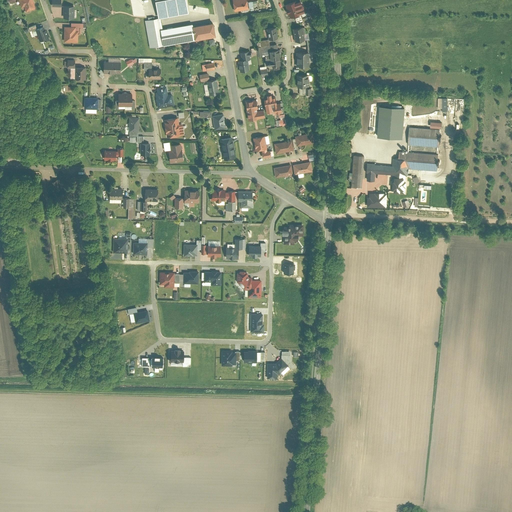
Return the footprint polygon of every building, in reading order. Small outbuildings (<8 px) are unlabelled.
[(25,7),(26,11),(35,8),(32,0),(18,0),(21,8),(25,7)] [(195,38),(193,25),(192,23),(163,28),(161,17),(189,12),(186,0),(155,0),(158,17),(145,19),(150,47),(195,38)] [(232,0),(235,11),(250,9),(248,0),(232,0)] [(285,4),(290,19),(295,17),(297,23),(304,20),(301,13),(304,12),(299,1),(294,3),(294,1),(285,4)] [(62,18),(74,18),(74,6),(62,6),(62,18)] [(215,35),(213,22),(193,25),(195,38),(215,35)] [(64,41),(78,41),(78,32),(81,32),(81,27),(84,27),(84,23),(70,23),(70,25),(64,25),(64,41)] [(34,29),(40,42),(50,38),(44,25),(34,29)] [(293,41),(296,41),(305,39),(302,26),(290,28),(293,41)] [(268,40),(276,39),(275,28),(265,28),(266,40),(257,40),(257,47),(269,47),(268,40)] [(265,68),(280,67),(278,49),(267,50),(268,60),(263,60),(264,66),(258,67),(259,76),(266,75),(265,68)] [(236,59),(239,73),(249,71),(246,56),(249,55),(249,52),(240,53),(241,58),(236,59)] [(295,53),(295,66),(308,66),(308,53),(295,53)] [(128,66),(137,61),(135,57),(126,61),(128,66)] [(149,71),(149,78),(161,78),(161,68),(153,68),(153,58),(138,58),(138,63),(145,63),(145,71),(149,71)] [(103,73),(120,74),(121,59),(108,59),(108,61),(104,60),(103,73)] [(72,68),(71,78),(86,78),(86,66),(76,66),(76,61),(67,60),(67,68),(72,68)] [(205,64),(206,70),(215,68),(214,62),(205,64)] [(202,82),(204,95),(219,92),(216,76),(207,78),(207,75),(207,72),(199,73),(200,81),(204,80),(205,82),(202,82)] [(302,86),(302,94),(308,94),(308,87),(309,87),(309,75),(297,75),(297,86),(302,86)] [(157,107),(175,103),(173,92),(169,93),(168,84),(157,86),(157,89),(155,90),(156,96),(155,96),(157,107)] [(118,108),(118,105),(132,106),(133,93),(118,92),(117,98),(115,98),(115,108),(118,108)] [(264,97),(266,112),(271,111),(271,114),(282,113),(280,101),(276,102),(275,95),(271,96),(271,93),(266,93),(267,97),(264,97)] [(83,96),(83,108),(97,109),(97,107),(101,107),(101,100),(98,99),(98,97),(83,96)] [(246,112),(247,121),(264,118),(262,109),(255,110),(255,108),(257,107),(255,98),(243,100),(245,110),(250,109),(251,111),(246,112)] [(405,108),(379,106),(377,136),(403,138),(405,108)] [(213,116),(214,129),(223,128),(222,114),(211,115),(211,112),(201,113),(201,117),(213,116)] [(277,125),(286,124),(284,112),(279,113),(280,118),(276,119),(277,125)] [(138,132),(138,130),(139,117),(127,116),(126,131),(129,131),(129,135),(138,135),(138,132)] [(163,119),(166,138),(183,136),(182,124),(178,125),(178,118),(163,119)] [(408,127),(407,142),(406,146),(439,149),(440,129),(408,127)] [(296,135),(298,145),(314,142),(313,132),(296,135)] [(261,157),(271,155),(270,150),(265,151),(263,135),(253,137),(255,150),(259,149),(261,157)] [(139,143),(138,155),(148,155),(149,143),(142,143),(142,137),(131,137),(131,142),(139,143)] [(216,139),(219,159),(231,158),(231,153),(237,152),(235,138),(229,139),(229,137),(216,139)] [(290,138),(291,140),(274,142),(275,153),(293,150),(293,148),(297,147),(296,137),(290,138)] [(171,150),(172,161),(186,159),(183,142),(172,143),(172,140),(164,141),(165,151),(171,150)] [(103,157),(103,158),(116,159),(116,155),(123,156),(124,148),(118,147),(117,150),(104,149),(103,157)] [(352,156),(349,186),(362,187),(363,173),(367,174),(366,182),(373,182),(374,173),(392,174),(390,189),(405,190),(407,167),(436,169),(437,155),(398,152),(398,158),(392,157),(391,166),(363,164),(363,157),(352,156)] [(291,164),(293,174),(311,171),(309,161),(291,164)] [(272,167),(274,177),(291,174),(289,164),(272,167)] [(63,187),(58,180),(52,183),(56,191),(63,187)] [(122,199),(122,207),(132,207),(132,197),(122,197),(121,188),(110,188),(110,199),(122,199)] [(137,199),(136,211),(146,211),(146,200),(158,200),(158,188),(143,188),(143,199),(137,199)] [(193,202),(200,202),(200,188),(180,188),(180,196),(173,196),(173,209),(183,209),(183,203),(189,203),(189,206),(193,206),(193,202)] [(221,200),(235,200),(235,190),(227,190),(227,191),(224,191),(225,189),(210,189),(210,200),(215,200),(215,201),(221,201),(221,200)] [(241,201),(240,205),(252,205),(253,189),(237,189),(237,200),(241,201)] [(367,197),(367,206),(386,206),(386,193),(369,192),(369,197),(367,197)] [(226,202),(226,211),(234,211),(234,202),(226,202)] [(283,237),(283,245),(294,245),(294,242),(297,242),(297,237),(303,237),(303,225),(283,225),(283,231),(281,231),(281,237),(283,237)] [(125,239),(112,238),(112,253),(127,254),(127,242),(127,239),(125,239)] [(238,247),(238,250),(245,250),(245,239),(234,239),(234,247),(238,247)] [(146,243),(132,243),(132,255),(147,255),(147,248),(147,243),(146,243)] [(197,244),(183,244),(183,256),(197,256),(197,244)] [(261,245),(248,245),(248,256),(260,256),(261,245)] [(220,258),(220,246),(207,246),(207,255),(207,257),(220,258)] [(225,260),(238,260),(238,250),(238,247),(234,247),(225,247),(225,260)] [(294,264),(284,263),(284,273),(294,273),(294,264)] [(212,272),(204,272),(204,279),(211,279),(211,283),(220,283),(221,272),(216,272),(216,271),(212,271),(212,272)] [(173,272),(160,272),(160,282),(165,283),(165,285),(173,286),(173,273),(173,272)] [(188,273),(182,272),(182,284),(198,285),(198,272),(188,272),(188,273)] [(261,281),(251,281),(251,278),(249,278),(247,277),(247,273),(236,273),(236,283),(243,290),(247,290),(247,299),(261,299),(261,281)] [(137,313),(133,313),(133,314),(135,324),(149,321),(147,311),(137,313)] [(263,314),(251,313),(251,331),(264,331),(265,323),(263,323),(263,314)] [(184,350),(171,350),(171,362),(184,362),(184,350)] [(233,350),(221,350),(221,366),(232,366),(232,365),(236,365),(236,353),(233,353),(233,350)] [(257,351),(243,350),(243,362),(256,363),(257,351)] [(150,358),(141,358),(141,368),(150,368),(150,358)] [(162,368),(162,358),(150,358),(150,368),(150,369),(162,368)] [(275,363),(267,363),(266,377),(281,377),(281,371),(288,371),(288,366),(281,358),(275,363)]
